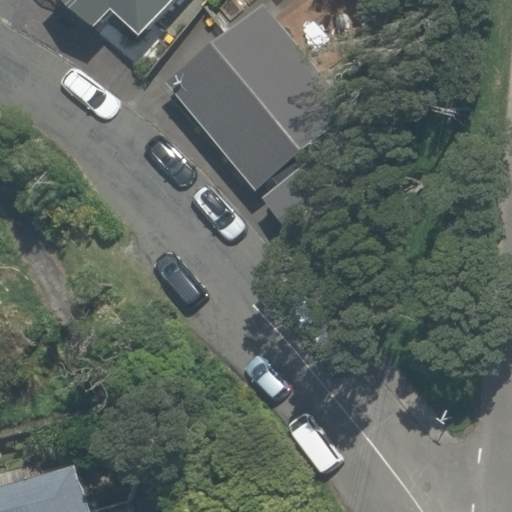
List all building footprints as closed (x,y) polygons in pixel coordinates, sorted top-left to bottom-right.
[(70,0),(136,57),(186,0),(70,0)] [(222,45),(174,81),(258,192),(305,155),(222,45)] [(401,163),(370,119),(262,198),(293,241),(401,163)] [(0,402),(32,353),(0,332),(0,402)] [(98,511),(86,466),(0,489),(0,511),(98,511)]
